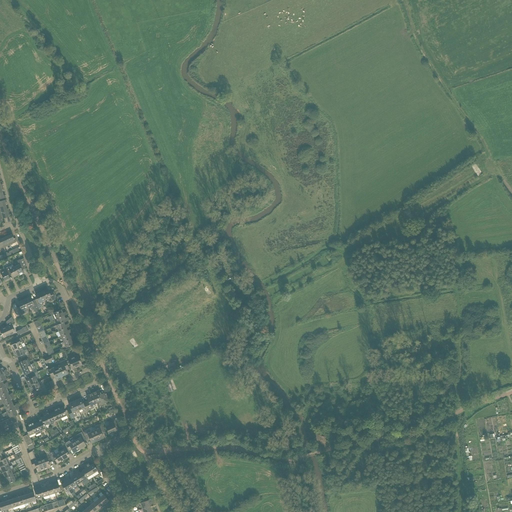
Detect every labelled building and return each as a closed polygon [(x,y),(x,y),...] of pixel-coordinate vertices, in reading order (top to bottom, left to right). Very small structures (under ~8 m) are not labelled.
[(9,214),(9,211),(0,213),(0,219),(9,217),(8,214),(9,214)] [(17,241),(16,238),(14,239),(11,233),(8,234),(9,235),(6,237),(10,245),(17,241)] [(10,245),(6,237),(3,238),(3,236),(0,237),(5,247),(10,245)] [(23,258),(20,260),(20,259),(17,261),(19,264),(14,267),(19,276),(24,273),(21,269),(26,266),(24,262),(23,258)] [(19,276),(14,267),(12,264),(4,269),(5,270),(8,275),(11,273),(13,278),(18,275),(18,276),(19,276)] [(10,279),(8,275),(5,270),(0,273),(0,272),(0,279),(3,278),(5,282),(10,279)] [(47,289),(41,292),(45,300),(48,299),(50,302),(55,300),(52,292),(49,293),(47,289)] [(42,301),(45,300),(41,292),(35,295),(38,300),(35,301),(35,300),(39,310),(43,308),(42,306),(43,305),(42,301)] [(39,310),(35,300),(32,301),(30,297),(24,300),(28,308),(31,306),(33,310),(33,309),(34,312),(39,310)] [(28,308),(24,300),(18,302),(20,307),(17,308),(21,315),(26,313),(25,309),(28,308)] [(62,313),(61,310),(51,314),(54,320),(56,319),(64,316),(66,314),(65,312),(62,313)] [(174,315),(168,317),(173,326),(178,324),(174,315)] [(65,319),(64,316),(56,319),(59,325),(63,322),(69,320),(68,317),(65,319)] [(15,323),(14,322),(12,317),(6,322),(8,326),(0,329),(0,330),(3,338),(14,333),(11,325),(15,323)] [(39,320),(34,322),(36,328),(42,326),(39,320)] [(65,325),(63,322),(59,325),(56,326),(58,331),(66,328),(69,327),(67,324),(65,325)] [(67,331),(66,328),(58,331),(61,337),(68,333),(71,332),(70,330),(67,331)] [(70,336),(68,333),(61,337),(63,342),(71,339),(73,338),(72,335),(70,336)] [(23,343),(21,338),(13,341),(14,344),(10,346),(13,352),(22,348),(20,344),(23,343)] [(72,342),(71,339),(63,342),(66,348),(76,343),(75,340),(72,342)] [(28,352),(27,349),(23,351),(22,348),(13,352),(16,358),(21,355),(22,358),(23,357),(29,355),(29,354),(28,352)] [(28,362),(33,359),(32,357),(31,354),(29,354),(29,355),(23,357),(25,360),(19,363),(22,369),(30,365),(28,362)] [(78,355),(73,357),(68,359),(72,369),(82,365),(78,355)] [(69,369),(67,365),(65,360),(59,363),(61,366),(57,368),(58,369),(61,376),(62,376),(67,374),(66,371),(69,369)] [(37,372),(35,367),(33,363),(30,365),(22,369),(24,375),(28,373),(29,376),(37,372)] [(58,369),(55,371),(54,368),(48,370),(52,379),(55,378),(56,381),(62,378),(62,376),(61,376),(58,369)] [(39,377),(37,372),(29,376),(30,379),(26,380),(29,386),(37,382),(36,379),(39,377)] [(43,388),(42,385),(42,384),(39,385),(37,382),(29,386),(31,392),(36,390),(38,393),(44,390),(43,388)] [(9,387),(8,385),(0,388),(0,395),(7,392),(5,389),(9,387)] [(107,402),(104,394),(101,396),(99,390),(92,393),(97,402),(100,401),(102,404),(107,402)] [(0,401),(2,401),(13,396),(12,393),(8,395),(7,392),(0,395),(0,401)] [(97,402),(92,393),(86,396),(88,400),(85,401),(89,410),(93,408),(92,404),(97,402)] [(14,398),(13,396),(2,401),(0,401),(0,404),(3,403),(4,406),(12,403),(10,400),(14,398)] [(89,410),(86,404),(83,405),(81,399),(74,401),(79,410),(82,409),(83,413),(86,412),(89,410)] [(79,410),(74,401),(68,404),(71,410),(68,412),(71,418),(77,415),(75,412),(79,410)] [(7,412),(18,407),(17,404),(13,406),(12,403),(4,406),(7,412)] [(14,415),(18,413),(17,410),(19,409),(18,407),(7,412),(4,413),(5,415),(8,414),(9,417),(10,417),(10,418),(13,423),(17,421),(14,415)] [(68,418),(65,412),(63,408),(60,410),(59,407),(56,408),(61,418),(62,421),(68,418)] [(61,418),(56,408),(54,409),(55,412),(52,413),(55,421),(61,418)] [(55,421),(52,413),(49,414),(48,412),(45,413),(50,423),(50,424),(53,424),(52,422),(55,421)] [(50,423),(45,413),(43,414),(44,417),(41,418),(44,426),(50,423)] [(46,428),(44,426),(41,418),(39,419),(40,422),(37,423),(40,431),(46,428)] [(119,427),(117,422),(115,418),(108,422),(109,425),(105,427),(109,434),(116,431),(115,428),(119,427)] [(72,421),(69,422),(71,425),(66,429),(67,431),(75,426),(72,421)] [(40,431),(37,423),(34,425),(32,422),(30,423),(35,433),(38,432),(39,433),(41,432),(40,431)] [(35,433),(30,423),(28,424),(29,427),(26,428),(28,434),(29,436),(35,433)] [(105,433),(103,428),(101,424),(95,426),(96,430),(93,431),(97,440),(103,438),(102,434),(105,433)] [(97,440),(93,431),(90,433),(89,429),(83,432),(86,439),(89,438),(92,443),(97,440)] [(85,446),(82,440),(85,438),(82,432),(76,435),(78,438),(74,441),(80,449),(85,446)] [(80,449),(74,441),(72,437),(64,443),(65,444),(69,450),(71,449),(74,453),(80,449)] [(62,450),(59,452),(63,459),(69,456),(66,452),(69,450),(65,444),(64,443),(63,441),(62,441),(64,445),(60,447),(62,450)] [(133,460),(138,458),(134,447),(129,449),(133,460)] [(30,452),(28,453),(28,454),(30,460),(33,467),(35,466),(36,468),(38,472),(44,470),(41,460),(37,461),(36,458),(35,458),(32,451),(30,452)] [(63,459),(59,452),(55,454),(53,451),(48,454),(51,459),(52,460),(54,458),(57,463),(63,459)] [(50,467),(48,461),(51,459),(48,454),(48,453),(43,455),(44,459),(41,460),(44,470),(50,467)] [(7,457),(5,458),(0,460),(0,466),(0,467),(8,464),(10,463),(7,457)] [(88,463),(86,464),(92,474),(97,471),(101,478),(103,478),(105,477),(101,472),(97,465),(94,466),(93,464),(90,466),(88,463)] [(10,469),(13,468),(12,465),(9,467),(8,464),(0,467),(0,470),(2,470),(3,472),(10,469)] [(92,474),(86,464),(83,466),(85,469),(82,471),(83,471),(86,477),(92,474)] [(15,472),(13,468),(10,469),(3,472),(1,474),(2,476),(4,475),(5,478),(13,475),(12,473),(15,472)] [(86,477),(83,471),(80,473),(78,470),(76,472),(82,481),(83,484),(89,481),(87,478),(86,477)] [(82,481),(76,472),(73,473),(75,476),(72,478),(76,485),(82,481)] [(15,480),(13,476),(13,475),(5,478),(3,479),(4,482),(6,480),(8,484),(15,480)] [(67,477),(65,478),(72,489),(73,491),(75,489),(73,486),(76,485),(72,478),(69,480),(67,477)] [(72,489),(65,478),(63,480),(65,483),(61,484),(59,486),(60,491),(65,490),(66,491),(68,490),(71,494),(74,492),(72,489)] [(60,491),(59,486),(58,483),(52,485),(55,493),(60,491)] [(55,493),(52,485),(46,487),(49,495),(50,498),(55,496),(55,493)] [(43,496),(41,489),(40,487),(34,489),(35,491),(34,491),(36,496),(37,498),(43,496)] [(49,495),(46,487),(41,489),(43,496),(49,495)] [(29,492),(27,493),(30,502),(36,500),(33,492),(30,493),(29,492)] [(30,502),(27,493),(25,494),(25,495),(22,496),(24,504),(30,502)] [(103,494),(99,498),(98,498),(105,506),(106,504),(106,503),(108,501),(103,494)] [(24,504),(22,496),(18,497),(18,496),(15,497),(18,506),(24,504)] [(18,506),(15,497),(13,497),(14,499),(10,500),(13,507),(18,506)] [(105,506),(98,498),(94,502),(99,508),(102,506),(103,507),(105,506)] [(13,507),(10,500),(7,501),(6,499),(4,500),(7,509),(13,507)] [(148,500),(143,502),(140,503),(142,509),(150,506),(148,500)] [(99,508),(94,502),(89,506),(94,511),(96,511),(97,511),(96,511),(99,508)]
